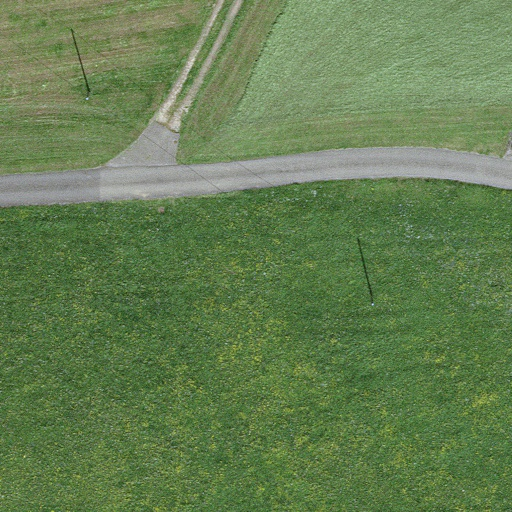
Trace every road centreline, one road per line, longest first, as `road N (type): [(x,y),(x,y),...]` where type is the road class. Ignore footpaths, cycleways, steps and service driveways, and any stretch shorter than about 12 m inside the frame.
road 1 (unclassified): [(48,188),(395,160),(511,174)]
road 2 (track): [(134,182),(229,0)]
